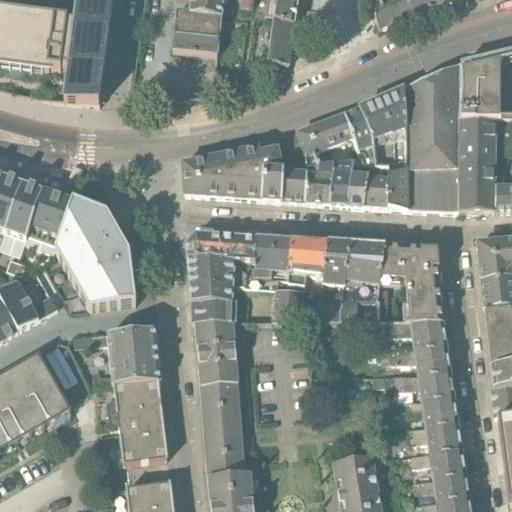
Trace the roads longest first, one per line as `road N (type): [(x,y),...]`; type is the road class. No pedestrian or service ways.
road 1 (residential): [(491,511),(456,235),(161,221)]
road 2 (tertiary): [(157,148),(260,125),(511,28)]
road 3 (residential): [(161,221),(190,511)]
